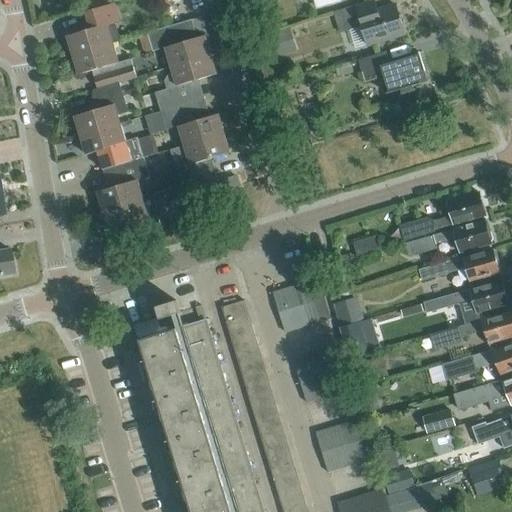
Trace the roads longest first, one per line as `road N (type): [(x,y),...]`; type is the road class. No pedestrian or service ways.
road 1 (residential): [(64,289),(20,41)]
road 2 (residential): [(278,221),(511,152)]
road 3 (residential): [(135,511),(64,289)]
road 4 (residential): [(278,221),(210,0)]
road 5 (residential): [(64,289),(278,221)]
